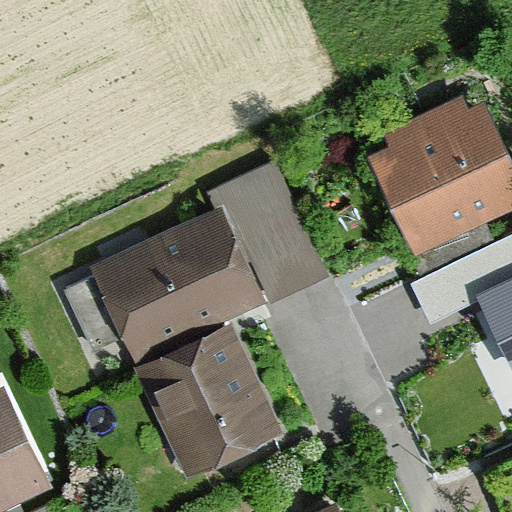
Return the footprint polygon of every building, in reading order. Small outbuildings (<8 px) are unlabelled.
[(511,215),(511,162),(488,110),(469,119),(463,106),(383,143),(388,153),(367,163),(413,262),(511,215)] [(259,307),(216,216),(91,275),(134,366),(259,307)] [(511,281),(478,298),(511,368),(511,281)] [(278,440),(229,333),(138,374),(187,481),(278,440)] [(0,392),(0,511),(50,490),(5,390),(0,392)]
